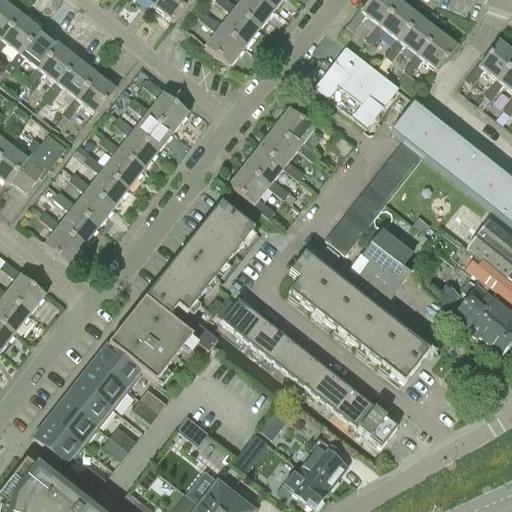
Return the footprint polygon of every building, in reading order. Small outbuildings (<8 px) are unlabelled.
[(160,0),(138,0),(152,11),(160,0)] [(160,0),(152,11),(172,27),(192,2),(193,3),(195,0),(160,0)] [(233,13),(235,11),(221,0),(217,0),(214,5),(230,18),(220,30),(218,32),(244,52),(259,33),(233,13)] [(254,0),(243,0),(235,11),(233,13),(259,33),(273,14),(254,0)] [(254,0),(273,14),(284,0),(254,0)] [(376,30),(378,31),(399,5),(391,0),(370,0),(359,16),(357,15),(345,31),(352,36),(364,20),(376,30)] [(0,43),(19,19),(1,5),(0,5),(0,43)] [(397,47),(418,20),(399,5),(378,31),(376,30),(364,46),(371,51),(383,36),(395,45),(397,47)] [(218,32),(220,30),(204,17),(198,25),(214,37),(203,51),(229,72),(244,52),(218,32)] [(18,59),(38,34),(19,19),(0,43),(0,52),(4,47),(16,57),(18,59)] [(402,50),(414,60),(416,61),(437,35),(418,20),(397,47),(395,45),(383,60),(390,66),(402,50)] [(35,72),(37,74),(57,49),(38,34),(18,59),(16,57),(3,73),(10,79),(23,63),(35,72)] [(421,65),(436,77),(457,51),(437,35),(416,61),(414,60),(402,75),(409,81),(421,65)] [(497,86),(511,66),(511,57),(497,46),(478,70),(477,69),(464,85),(471,91),(484,75),(495,85),(497,86)] [(76,64),(63,54),(57,49),(37,74),(35,72),(23,88),(29,93),(41,78),(53,87),(56,89),(76,64)] [(397,95),(369,73),(343,53),(313,93),(367,134),(397,95)] [(61,92),(72,102),(75,104),(95,79),(76,64),(56,89),(53,87),(41,103),(48,108),(61,92)] [(511,66),(497,86),(495,85),(483,100),(490,105),(502,91),(511,98),(511,66)] [(94,119),(114,94),(95,79),(75,104),(72,102),(60,118),(67,123),(79,107),(94,119)] [(146,118),(171,137),(187,117),(163,98),(164,97),(146,84),(141,90),(157,103),(148,115),(146,118)] [(511,102),(502,115),(509,120),(511,115),(511,102)] [(146,118),(148,115),(132,103),(126,110),(142,123),(133,134),(131,137),(156,156),(171,137),(146,118)] [(511,232),(511,186),(416,111),(411,107),(389,135),(511,232)] [(303,148),(314,134),(288,113),(272,133),(298,154),(297,155),(313,167),(318,160),(303,148)] [(131,137),(133,134),(117,122),(112,128),(128,141),(118,153),(117,155),(142,175),(156,156),(131,137)] [(19,132),(25,137),(32,129),(26,124),(19,132)] [(0,154),(5,148),(8,149),(20,134),(13,129),(1,144),(0,143),(0,154)] [(288,167),(297,155),(298,154),(272,133),(257,151),(284,172),(282,174),(298,186),(303,179),(288,167)] [(64,154),(63,153),(47,140),(40,149),(27,166),(25,165),(8,185),(25,198),(41,178),(44,180),(64,154)] [(117,155),(118,153),(102,140),(97,147),(113,160),(103,172),(101,175),(127,194),(142,175),(117,155)] [(5,148),(0,154),(0,185),(5,189),(8,185),(25,165),(27,166),(40,149),(32,143),(20,159),(8,149),(5,148)] [(393,156),(413,172),(421,162),(401,146),(393,156)] [(273,186),(282,174),(284,172),(257,151),(242,171),(268,191),(267,192),(283,205),(289,198),(273,186)] [(386,165),(405,181),(413,172),(393,156),(386,165)] [(127,194),(101,175),(103,172),(87,160),(82,167),(98,179),(89,191),(87,194),(112,213),(127,194)] [(378,174),(398,190),(405,181),(386,165),(378,174)] [(258,204),(267,192),(268,191),(242,171),(227,190),(253,210),(251,212),(267,224),(274,216),(258,204)] [(371,183),(391,199),(398,190),(378,174),(371,183)] [(87,194),(89,191),(73,178),(67,185),(84,198),(74,210),(72,213),(97,232),(112,213),(87,194)] [(364,193),(384,208),(391,199),(371,183),(364,193)] [(357,202),(377,217),(384,208),(364,193),(357,202)] [(97,232),(72,213),(74,210),(57,198),(52,204),(69,217),(59,229),(57,231),(82,251),(97,232)] [(350,211),(370,227),(377,217),(357,202),(350,211)] [(181,255),(214,282),(253,233),(219,207),(181,255)] [(350,211),(336,228),(356,243),(370,227),(350,211)] [(57,231),(59,229),(43,216),(38,223),(54,236),(43,250),(67,270),(82,251),(57,231)] [(477,261),(511,288),(511,245),(488,226),(467,253),(477,261)] [(343,260),(356,243),(336,228),(323,244),(343,260)] [(359,260),(348,273),(350,274),(358,280),(388,304),(407,278),(399,272),(410,259),(380,235),(360,261),(359,260)] [(326,250),(319,258),(332,268),(338,260),(326,250)] [(185,318),(214,282),(181,255),(143,303),(167,322),(175,311),(180,315),(185,318)] [(402,387),(427,356),(302,258),(288,276),(297,284),(287,296),(402,387)] [(511,310),(511,288),(477,261),(466,274),(482,286),(498,299),(507,306),(511,310)] [(44,299),(19,279),(21,278),(5,265),(0,271),(0,272),(15,285),(5,297),(3,299),(29,319),(44,299)] [(469,302),(452,323),(468,336),(479,322),(493,305),(498,299),(482,286),(477,292),(470,286),(462,296),(469,302)] [(458,300),(446,291),(432,308),(444,318),(458,300)] [(29,319),(3,299),(5,297),(0,292),(0,303),(0,304),(0,303),(0,327),(14,338),(29,319)] [(208,355),(213,349),(217,344),(189,321),(180,332),(167,322),(143,303),(107,349),(142,376),(141,377),(142,377),(154,387),(191,342),(208,355)] [(236,305),(218,327),(242,346),(260,323),(236,305)] [(511,310),(507,306),(502,312),(493,305),(479,322),(511,349),(511,347),(511,310)] [(500,363),(511,349),(479,322),(468,336),(500,363)] [(260,323),(242,346),(265,363),(282,341),(260,323)] [(0,327),(0,355),(14,338),(0,327)] [(282,341),(265,363),(287,381),(305,359),(282,341)] [(127,396),(142,377),(141,377),(142,376),(107,349),(92,368),(127,396)] [(305,359),(287,381),(310,399),(327,377),(305,359)] [(112,415),(127,396),(92,368),(77,387),(112,415)] [(327,377),(310,399),(333,417),(350,395),(327,377)] [(97,434),(112,415),(77,387),(62,406),(97,434)] [(157,419),(165,409),(146,394),(138,405),(157,419)] [(350,395),(333,417),(355,434),(372,413),(350,395)] [(149,429),(157,419),(138,405),(130,415),(149,429)] [(83,452),(97,434),(62,406),(47,424),(83,452)] [(372,413),(355,434),(379,453),(396,431),(372,413)] [(176,434),(196,450),(206,438),(186,422),(176,434)] [(67,472),(83,452),(47,424),(32,444),(67,472)] [(127,457),(135,447),(116,432),(108,442),(127,457)] [(119,467),(127,457),(108,442),(100,452),(119,467)] [(300,475),(328,497),(346,474),(337,466),(341,461),(330,453),(329,454),(317,445),(310,455),(313,457),(300,475)] [(81,511),(63,497),(24,466),(0,497),(0,511),(81,511)] [(97,495),(105,485),(86,470),(78,481),(97,495)] [(143,484),(154,493),(162,482),(151,474),(143,484)] [(306,511),(315,511),(328,497),(300,475),(295,480),(292,477),(282,490),(290,496),(289,498),(306,511)] [(198,510),(200,511),(247,511),(216,487),(198,510)] [(146,511),(127,496),(120,505),(120,511),(146,511)]
